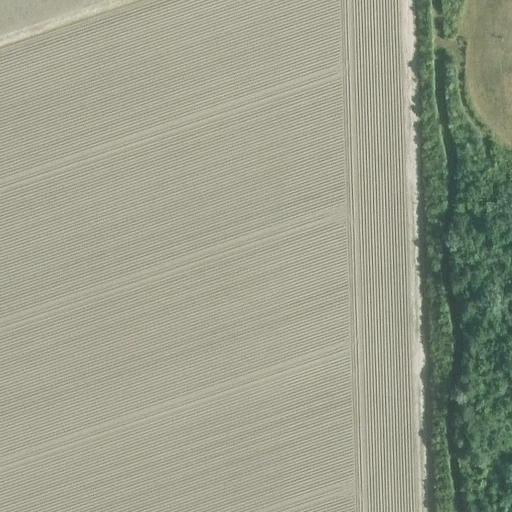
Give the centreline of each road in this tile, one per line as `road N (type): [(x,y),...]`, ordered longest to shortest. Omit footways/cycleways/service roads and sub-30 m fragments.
road 1 (track): [(436,0),(438,86),(452,162),(446,263),(457,340),(452,435),(461,511)]
road 2 (track): [(406,0),(423,511)]
